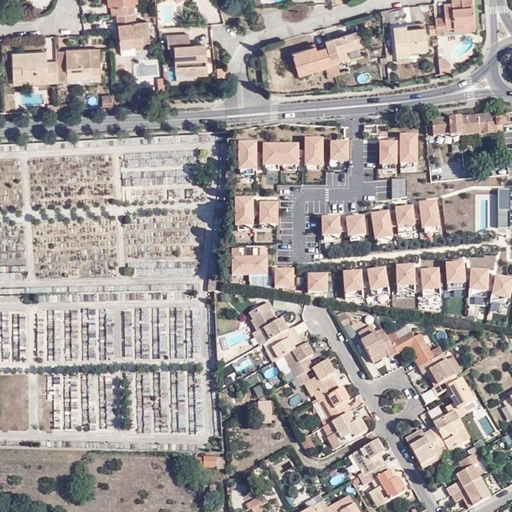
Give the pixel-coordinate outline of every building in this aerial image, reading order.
[(116,20),(117,20),(131,19),(130,7),(126,7),(125,0),(98,0),(99,10),(115,9),(116,20)] [(443,18),(433,18),(434,34),(444,34),(444,30),(453,29),(453,33),(463,32),(463,23),(473,23),(471,0),(450,0),(451,3),(443,4),(443,18)] [(389,21),(388,9),(380,11),(381,21),(389,21)] [(135,28),(134,18),(131,19),(117,20),(119,53),(120,55),(134,54),(143,53),(142,43),(150,42),(149,27),(135,28)] [(473,32),(473,23),(463,23),(463,32),(473,32)] [(388,26),(391,56),(406,55),(406,52),(426,50),(423,30),(411,31),(404,32),(403,25),(388,26)] [(321,40),(324,49),(328,65),(334,63),(346,60),(344,53),(342,47),(359,42),(356,30),(321,40)] [(172,52),(175,75),(205,73),(203,50),(188,51),(187,37),(163,39),(164,53),(172,52)] [(150,52),(150,42),(142,43),(143,53),(150,52)] [(359,42),(342,47),(344,53),(361,48),(359,42)] [(329,66),(328,65),(324,49),(314,52),(312,46),(286,53),(291,71),(301,69),(302,73),(322,68),(329,66)] [(55,70),(55,85),(55,86),(65,85),(65,79),(96,77),(95,57),(86,57),(86,52),(63,53),(63,63),(63,70),(55,70)] [(42,85),(55,85),(55,70),(54,64),(43,65),(42,54),(9,57),(11,82),(42,81),(42,85)] [(135,61),(134,54),(120,55),(120,63),(135,61)] [(334,63),(328,65),(329,66),(332,77),(337,75),(334,63)] [(225,65),(213,65),(215,76),(225,76),(225,65)] [(332,77),(329,66),(322,68),(325,78),(332,77)] [(175,75),(175,79),(186,78),(186,81),(205,80),(205,73),(175,75)] [(100,106),(111,106),(111,94),(100,94),(100,106)] [(500,126),(504,126),(503,112),(425,119),(425,125),(432,126),(432,138),(451,137),(451,139),(496,135),(496,133),(500,132),(500,126)] [(509,176),(482,178),(482,185),(510,184),(509,176)] [(480,186),(480,180),(448,182),(448,188),(480,186)] [(422,232),(439,231),(437,200),(420,201),(422,232)] [(415,231),(415,206),(397,207),(397,231),(415,231)] [(487,233),(485,213),(462,216),(465,236),(487,233)] [(390,238),(389,214),(372,215),(373,239),(390,238)] [(322,215),(322,240),(339,239),(338,215),(322,215)] [(364,215),(345,216),(347,240),(365,239),(364,215)] [(447,296),(466,295),(463,258),(444,260),(447,296)] [(396,293),(414,293),(413,265),(396,266),(396,293)] [(469,296),(487,296),(487,266),(469,266),(469,296)] [(438,271),(421,271),(421,297),(438,297),(438,271)] [(509,305),(511,274),(494,273),(491,303),(509,305)] [(460,304),(462,299),(449,294),(447,300),(460,304)] [(259,327),(266,340),(270,338),(291,327),(284,315),(279,318),(273,306),(275,305),(271,298),(258,305),(262,311),(255,315),(253,316),(259,327)] [(255,315),(262,311),(258,305),(251,309),(255,315)] [(353,320),(348,309),(345,309),(340,313),(346,324),(353,320)] [(280,357),(286,353),(305,342),(295,324),(291,327),(270,338),(273,344),(280,357)] [(262,342),(266,340),(259,327),(254,329),(262,342)] [(360,334),(363,340),(377,333),(373,327),(360,334)] [(398,353),(393,346),(385,329),(377,333),(362,341),(371,358),(382,352),(380,349),(383,347),(388,356),(389,358),(398,353)] [(417,361),(420,367),(443,354),(445,353),(442,347),(434,351),(425,334),(417,339),(415,335),(393,346),(398,353),(400,358),(413,351),(418,359),(417,361)] [(286,353),(298,375),(314,366),(315,366),(309,355),(315,352),(309,340),(305,342),(286,353)] [(274,360),(280,357),(273,344),(267,348),(274,360)] [(380,349),(382,352),(371,358),(374,364),(388,356),(383,347),(380,349)] [(439,384),(455,375),(456,375),(447,361),(443,354),(420,367),(424,374),(427,373),(432,370),(439,384)] [(233,363),(240,379),(256,371),(249,356),(233,363)] [(339,375),(329,357),(315,366),(314,366),(319,377),(310,382),(315,392),(319,400),(340,389),(335,377),(339,375)] [(455,357),(447,361),(456,375),(463,371),(455,357)] [(319,377),(314,366),(298,375),(295,377),(299,384),(306,381),(312,393),(315,392),(310,382),(319,377)] [(434,386),(439,384),(432,370),(427,373),(434,386)] [(439,384),(434,386),(432,388),(436,394),(446,389),(450,387),(455,394),(451,396),(453,403),(445,407),(449,414),(455,411),(474,400),(462,377),(457,380),(455,375),(439,384)] [(325,425),(331,422),(348,413),(342,401),(346,399),(348,398),(343,387),(340,389),(319,400),(324,409),(327,414),(320,418),(325,425)] [(455,394),(450,387),(446,389),(451,396),(455,394)] [(342,401),(348,413),(352,411),(346,399),(342,401)] [(256,403),(257,417),(270,416),(269,402),(256,403)] [(352,411),(348,413),(354,423),(357,421),(352,411)] [(463,426),(455,411),(449,414),(440,418),(442,422),(436,425),(429,429),(439,447),(447,444),(458,438),(455,430),(463,426)] [(354,423),(348,413),(331,422),(336,430),(343,442),(366,429),(361,419),(357,421),(354,423)] [(450,449),(470,437),(463,426),(455,430),(458,438),(447,444),(450,449)] [(444,456),(439,447),(429,429),(421,432),(418,428),(403,436),(418,463),(432,456),(435,462),(444,456)] [(338,444),(343,442),(336,430),(332,432),(338,444)] [(316,445),(309,434),(301,438),(307,450),(316,445)] [(384,449),(379,438),(376,439),(356,450),(363,463),(369,473),(384,464),(378,453),(384,449)] [(363,463),(356,450),(352,452),(359,465),(363,463)] [(448,488),(452,496),(453,495),(481,479),(474,466),(478,463),(474,454),(459,463),(464,471),(456,475),(460,482),(448,488)] [(435,462),(432,456),(418,463),(422,469),(435,462)] [(203,465),(214,465),(214,459),(214,457),(195,457),(195,462),(203,462),(203,465)] [(214,472),(222,472),(221,460),(214,459),(214,465),(214,472)] [(386,463),(384,464),(369,473),(373,480),(376,478),(380,486),(374,489),(382,504),(407,490),(398,475),(394,477),(390,469),(386,463)] [(390,469),(394,477),(398,475),(394,467),(390,469)] [(373,480),(369,473),(361,477),(365,483),(373,480)] [(457,502),(463,499),(468,496),(474,507),(490,498),(481,479),(453,495),(457,502)] [(209,494),(217,493),(216,484),(208,484),(209,494)] [(378,506),(382,504),(374,489),(369,491),(378,506)] [(307,508),(323,500),(322,498),(319,493),(303,501),(307,508)] [(257,498),(259,503),(260,505),(267,501),(263,494),(257,498)] [(359,511),(350,494),(326,506),(329,511),(341,511),(342,511),(359,511)] [(468,496),(463,499),(469,509),(474,507),(468,496)] [(249,508),(259,503),(257,498),(256,497),(243,504),(247,510),(249,508)] [(329,511),(326,506),(323,500),(307,508),(300,511),(329,511)] [(251,511),(258,511),(263,510),(260,505),(259,503),(249,508),(251,511)]
